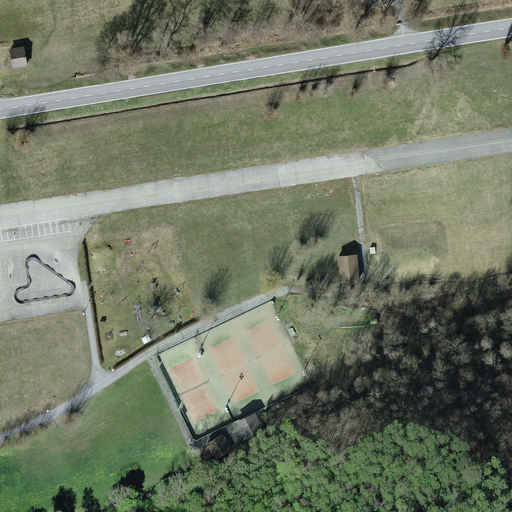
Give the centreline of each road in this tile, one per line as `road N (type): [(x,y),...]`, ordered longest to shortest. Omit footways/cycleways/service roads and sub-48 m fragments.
road 1 (primary): [(511,27),(0,109)]
road 2 (track): [(270,294),(331,290),(365,277),(351,164)]
